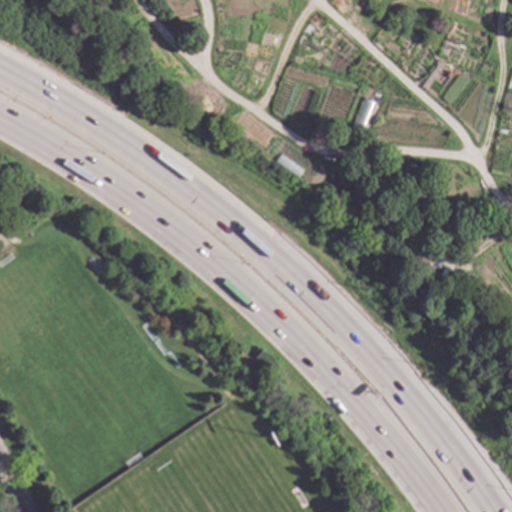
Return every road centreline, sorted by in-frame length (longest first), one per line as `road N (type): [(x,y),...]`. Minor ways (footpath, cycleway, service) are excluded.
road 1 (motorway): [(447,511),(350,391),(235,276),(94,171),(0,114)]
road 2 (motorway): [(0,146),(156,248),(235,316),(314,388),(416,511)]
